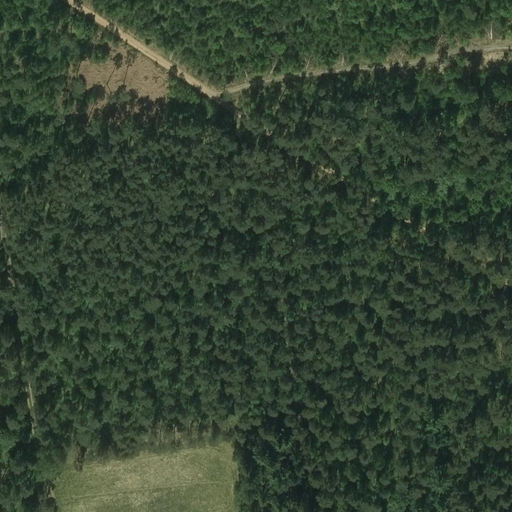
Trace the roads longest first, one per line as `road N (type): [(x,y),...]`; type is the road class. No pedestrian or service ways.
road 1 (track): [(320,511),(288,285),(243,108)]
road 2 (track): [(212,88),(511,280)]
road 3 (track): [(60,511),(0,186)]
road 4 (track): [(212,88),(511,36)]
road 5 (track): [(82,0),(212,88)]
